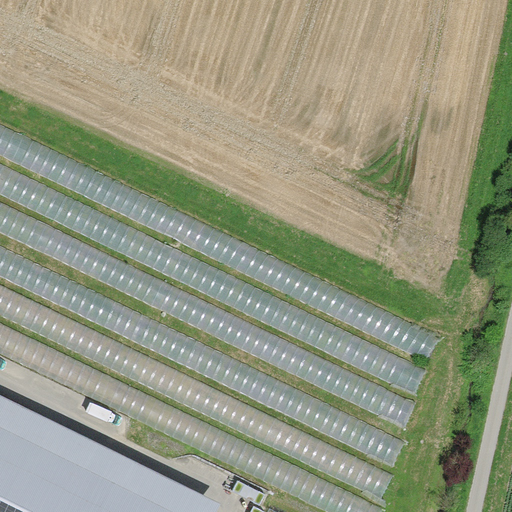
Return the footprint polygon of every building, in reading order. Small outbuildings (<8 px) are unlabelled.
[(0,124),(0,149),(62,177),(71,156),(0,124)] [(0,162),(0,188),(71,218),(74,209),(80,212),(86,198),(0,162)] [(0,273),(176,350),(185,330),(0,248),(0,273)] [(0,284),(0,310),(164,385),(174,363),(0,284)] [(328,313),(435,353),(444,330),(324,285),(321,292),(334,297),(328,313)] [(214,511),(217,507),(0,400),(0,511),(214,511)]
